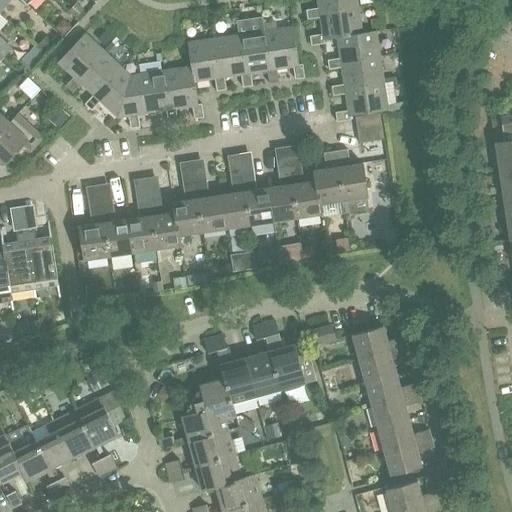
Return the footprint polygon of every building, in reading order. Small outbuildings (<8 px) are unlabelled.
[(0,0),(0,11),(10,0),(0,0)] [(320,17),(359,11),(357,0),(317,0),(319,7),(306,9),(308,19),(320,17)] [(363,32),(359,11),(320,17),(323,33),(310,35),(312,45),(326,43),(325,39),(338,37),(376,32),(376,31),(363,32)] [(271,30),(277,69),(294,66),(296,79),(305,78),(303,64),(299,65),(293,27),(271,30)] [(277,69),(271,30),(245,34),(251,73),(268,70),(270,83),(279,82),(277,69)] [(381,61),(376,32),(338,37),(341,57),(328,59),(329,69),(342,67),(381,61)] [(72,92),(81,82),(107,53),(85,33),(58,61),(74,76),(65,85),(72,92)] [(251,73),(245,34),(218,38),(225,77),(241,74),(244,87),(253,85),(251,73)] [(218,38),(190,42),(193,66),(195,81),(215,78),(217,91),(227,89),(225,77),(218,38)] [(127,72),(107,53),(81,82),(93,94),(85,103),(92,110),(101,101),(127,72)] [(385,87),(381,61),(342,67),(345,84),(332,86),(334,95),(346,93),(385,87)] [(199,103),(195,81),(193,66),(171,69),(176,108),(193,106),(195,118),(204,117),(202,103),(199,103)] [(171,69),(133,75),(138,114),(167,110),(169,122),(178,121),(176,108),(171,69)] [(131,75),(127,72),(101,101),(118,117),(129,115),(131,128),(140,126),(138,114),(133,75),(131,75)] [(388,110),(385,87),(346,93),(349,110),(336,112),(338,121),(351,119),(350,116),(388,110)] [(0,113),(0,131),(9,122),(0,113)] [(356,117),(358,130),(382,127),(380,113),(356,117)] [(9,122),(0,131),(0,159),(4,163),(23,143),(33,152),(46,138),(19,114),(11,123),(9,122)] [(496,143),(511,141),(511,115),(492,119),(496,143)] [(384,139),(382,127),(358,130),(360,143),(384,139)] [(511,141),(496,143),(500,166),(511,164),(511,141)] [(336,151),(343,201),(367,197),(362,163),(350,165),(348,149),(336,151)] [(320,204),(343,201),(336,151),(324,152),(326,168),(314,170),(316,180),(321,214),(320,204)] [(511,164),(500,166),(503,190),(511,188),(511,164)] [(297,218),(321,214),(316,180),(304,182),(302,166),(290,168),(297,218)] [(274,221),(297,218),(290,168),(278,170),(280,185),(269,187),(274,221)] [(251,225),(274,221),(269,187),(257,189),(255,173),(243,175),(251,225)] [(227,228),(251,225),(243,175),(231,177),(233,192),(221,194),(227,228)] [(227,228),(221,194),(209,196),(207,180),(195,182),(203,232),(227,228)] [(179,235),(203,232),(195,182),(184,184),(186,200),(174,201),(175,211),(180,245),(181,245),(179,235)] [(511,188),(503,190),(506,214),(511,213),(511,188)] [(180,245),(175,211),(164,213),(161,197),(149,199),(157,249),(180,245)] [(134,252),(157,249),(149,199),(138,201),(140,217),(128,218),(134,252)] [(109,256),(134,252),(128,218),(116,220),(114,204),(102,206),(109,256)] [(85,260),(109,256),(102,206),(90,208),(92,224),(80,226),(85,260)] [(23,221),(24,229),(36,227),(35,220),(23,221)] [(36,241),(34,228),(25,229),(34,287),(35,286),(58,283),(52,239),(50,239),(36,241)] [(4,246),(11,299),(12,298),(11,290),(33,287),(34,287),(25,229),(16,231),(18,244),(4,246)] [(0,255),(0,300),(11,299),(4,246),(3,246),(4,255),(0,255)] [(256,253),(257,265),(266,264),(264,252),(256,253)] [(17,334),(27,333),(26,321),(15,323),(17,334)] [(256,340),(266,337),(262,324),(253,327),(256,340)] [(331,325),(310,331),(313,345),(335,339),(331,325)] [(352,334),(359,359),(405,346),(403,337),(387,341),(383,326),(352,334)] [(217,351),(227,348),(223,335),(214,337),(217,351)] [(217,351),(214,337),(204,340),(208,353),(217,351)] [(295,344),(270,351),(280,390),(306,384),(295,344)] [(405,346),(359,359),(365,381),(396,373),(392,359),(408,355),(405,346)] [(256,397),(280,390),(270,351),(245,358),(256,397)] [(233,403),(256,397),(245,358),(221,364),(236,417),(237,417),(233,403)] [(224,378),(199,385),(201,391),(197,392),(192,401),(225,420),(236,417),(221,364),(220,364),(224,378)] [(396,373),(365,381),(371,405),(418,392),(415,383),(399,387),(396,373)] [(77,410),(95,446),(118,434),(113,425),(126,418),(113,392),(77,410)] [(418,392),(371,405),(378,427),(408,419),(404,405),(420,401),(418,392)] [(187,410),(188,414),(182,416),(189,441),(228,430),(225,420),(192,401),(187,410)] [(77,410),(54,421),(72,457),(95,446),(77,410)] [(256,425),(244,417),(238,427),(250,434),(256,425)] [(329,423),(327,417),(315,420),(317,426),(324,425),(329,423)] [(408,419),(378,427),(384,451),(430,438),(428,429),(412,433),(408,419)] [(54,421),(32,432),(50,468),(72,457),(54,421)] [(235,455),(228,430),(189,441),(196,465),(235,455)] [(11,443),(29,479),(50,468),(32,432),(11,443)] [(6,434),(0,437),(0,481),(0,482),(22,471),(26,480),(29,479),(11,443),(6,434)] [(159,439),(162,449),(175,445),(173,435),(159,439)] [(300,447),(297,437),(286,440),(289,450),(300,447)] [(430,438),(384,451),(391,475),(421,467),(417,451),(433,447),(430,438)] [(110,454),(101,459),(107,471),(116,467),(110,454)] [(255,475),(255,474),(241,478),(235,455),(196,465),(202,490),(255,475)] [(107,471),(101,459),(92,463),(98,475),(107,471)] [(166,464),(169,473),(182,469),(180,460),(166,464)] [(185,479),(182,469),(169,473),(171,483),(185,479)] [(202,490),(203,491),(216,487),(223,510),(262,499),(255,475),(202,490)] [(65,477),(56,481),(62,494),(71,489),(65,477)] [(417,480),(386,489),(392,511),(394,511),(439,500),(437,491),(421,495),(417,480)] [(62,494),(56,481),(47,485),(53,498),(62,494)] [(7,495),(13,507),(22,503),(15,491),(7,495)] [(223,510),(223,511),(265,511),(262,499),(223,510)] [(439,500),(394,511),(431,511),(442,509),(439,500)]
